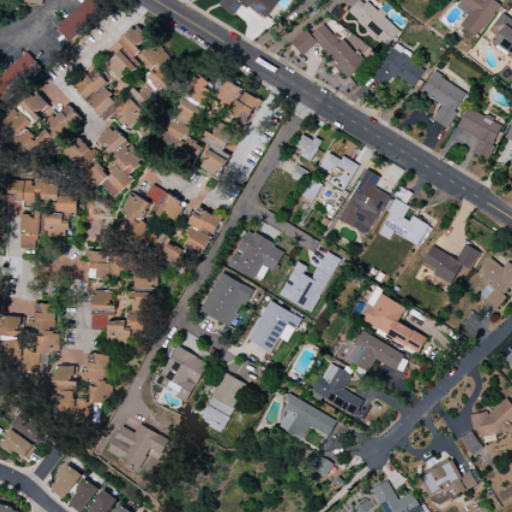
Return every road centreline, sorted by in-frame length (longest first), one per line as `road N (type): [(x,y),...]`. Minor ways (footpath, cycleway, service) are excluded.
road 1 (tertiary): [(151,0),(511,218)]
road 2 (residential): [(309,95),(107,441)]
road 3 (residential): [(511,333),(377,455)]
